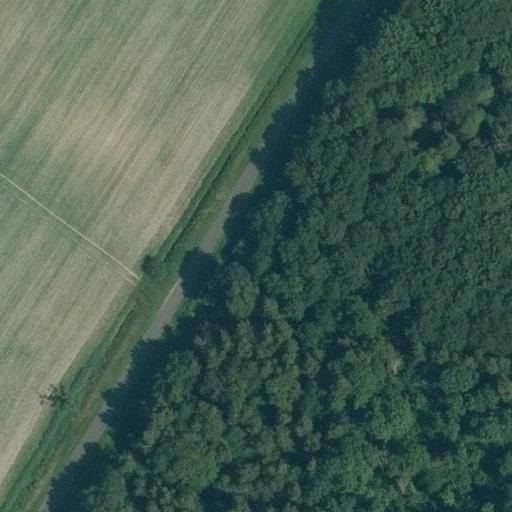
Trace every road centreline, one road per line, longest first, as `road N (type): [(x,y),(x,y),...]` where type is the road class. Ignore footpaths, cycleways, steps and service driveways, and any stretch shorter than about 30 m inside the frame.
road 1 (unclassified): [(46,511),(363,0)]
road 2 (track): [(511,346),(171,300)]
